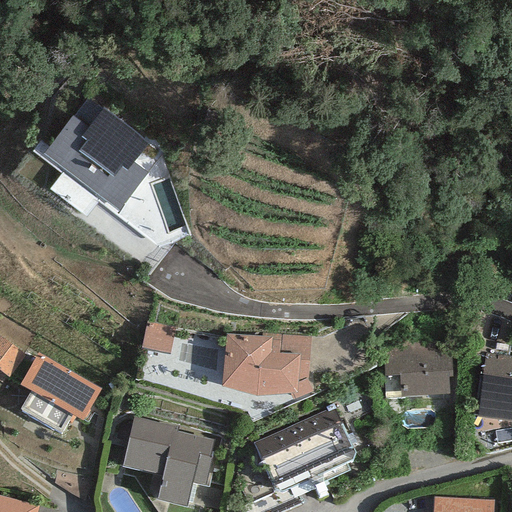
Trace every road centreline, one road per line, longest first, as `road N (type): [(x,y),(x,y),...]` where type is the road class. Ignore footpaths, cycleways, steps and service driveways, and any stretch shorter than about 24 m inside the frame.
road 1 (residential): [(511,321),(442,305),(260,314),(222,304),(159,265)]
road 2 (residential): [(375,511),(511,458)]
